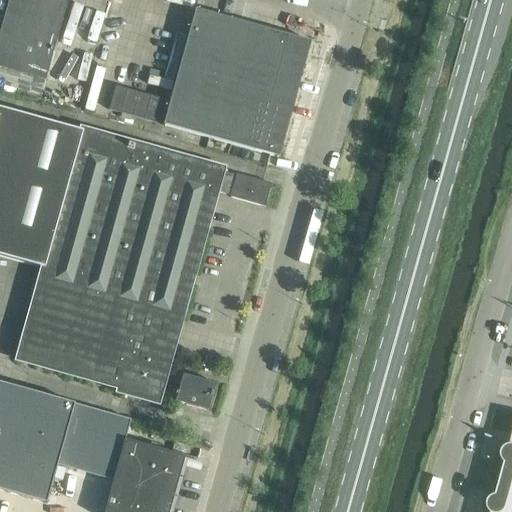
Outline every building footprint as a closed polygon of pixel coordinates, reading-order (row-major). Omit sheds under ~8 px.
[(10,0),(0,37),(0,67),(45,80),(66,0),(10,0)] [(163,126),(278,158),(311,43),(195,11),(163,126)] [(115,88),(109,111),(155,124),(161,101),(115,88)] [(221,171),(0,109),(0,257),(44,270),(19,358),(16,357),(15,358),(158,398),(172,347),(176,348),(176,346),(152,339),(158,315),(179,321),(215,192),(230,197),(230,198),(265,208),(271,185),(236,175),(236,177),(226,174),(227,171),(221,170),(221,171)] [(215,385),(182,376),(175,403),(208,412),(215,385)] [(0,383),(0,491),(46,504),(59,458),(115,474),(119,461),(124,441),(130,422),(130,420),(75,404),(0,383)] [(124,441),(119,461),(178,478),(184,458),(124,441)] [(489,510),(491,511),(511,511),(511,444),(511,446),(507,448),(503,452),(503,458),(505,463),(507,464),(498,496),(496,496),(491,499),(489,504),(489,510)] [(115,474),(113,481),(173,497),(178,478),(119,461),(115,474)] [(113,481),(108,500),(149,511),(168,511),(173,497),(113,481)] [(149,511),(108,500),(104,511),(149,511)]
